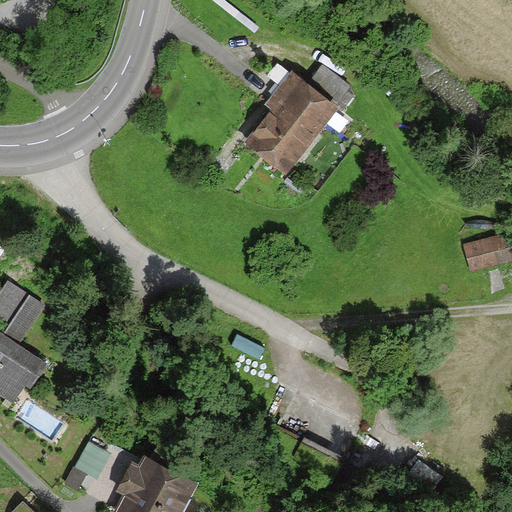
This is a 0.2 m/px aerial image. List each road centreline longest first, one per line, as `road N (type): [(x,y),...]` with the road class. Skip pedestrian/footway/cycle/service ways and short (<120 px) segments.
road 1 (track): [(511,308),(278,327)]
road 2 (tertiary): [(0,145),(61,134),(105,100),(123,72),(146,0)]
